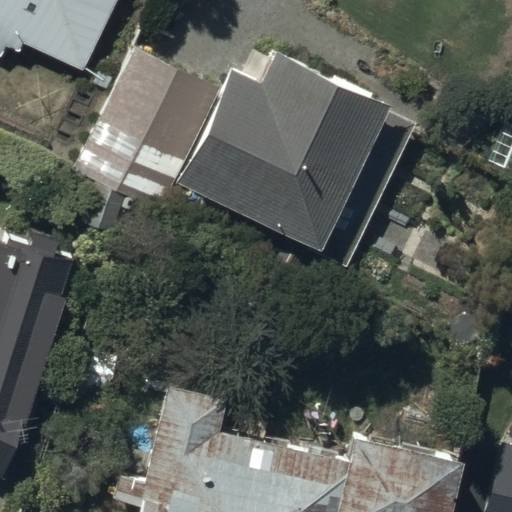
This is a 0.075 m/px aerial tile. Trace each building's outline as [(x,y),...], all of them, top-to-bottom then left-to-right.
[(17,38),(80,69),(114,0),(0,0),(0,40),(13,47),(17,38)] [(134,52),(74,165),(168,215),(178,195),(344,271),(389,174),(365,163),(387,115),(317,83),(322,73),(274,51),(259,84),(232,72),(222,93),(171,77),(134,52)] [(0,473),(62,311),(55,308),(70,268),(52,261),(57,249),(31,239),(24,258),(2,250),(0,254),(0,473)] [(224,411),(162,398),(145,486),(118,481),(114,505),(140,510),(139,511),(448,511),(457,469),(349,447),(345,469),(218,444),(224,411)] [(511,511),(511,444),(500,442),(483,511),(511,511)]
